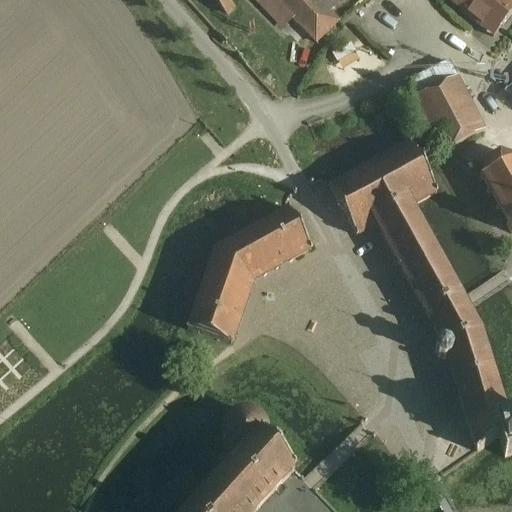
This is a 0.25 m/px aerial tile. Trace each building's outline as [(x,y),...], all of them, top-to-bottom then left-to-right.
[(223,0),(208,0),(206,3),(224,16),(232,6),(223,0)] [(252,0),(281,31),(295,24),(307,36),(329,15),(344,1),(343,0),(252,0)] [(511,14),(511,0),(454,0),(450,6),(492,40),(511,14)] [(329,15),(307,36),(316,48),(340,27),(329,15)] [(448,65),(405,87),(413,102),(456,80),(448,65)] [(456,80),(413,102),(440,156),(483,133),(456,80)] [(436,195),(408,146),(335,187),(328,190),(355,239),(375,227),(431,327),(444,350),(476,455),(498,440),(500,445),(504,459),(511,456),(511,422),(507,424),(480,334),(466,306),(411,208),(436,195)] [(511,237),(511,236),(511,161),(511,162),(500,159),(500,155),(497,155),(497,159),(495,160),(493,160),(491,160),(489,162),(489,164),(487,165),(484,163),(482,166),(485,168),(482,178),(479,179),(479,183),(483,182),(488,192),(485,193),(487,196),(490,195),(498,208),(495,210),(496,213),(499,211),(508,226),(505,228),(511,237)] [(214,253),(187,333),(230,347),(252,285),(310,252),(288,213),(286,214),(214,253)] [(249,416),(239,415),(231,419),(224,428),(222,435),(224,447),(228,453),(235,460),(189,511),(262,511),(280,493),(297,475),(266,445),(267,434),(264,426),(258,419),(249,416)]
